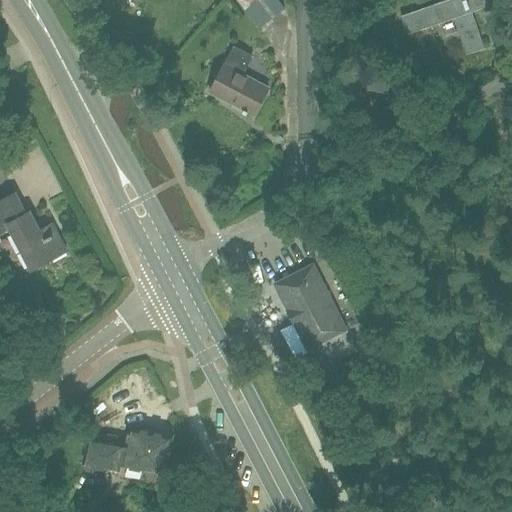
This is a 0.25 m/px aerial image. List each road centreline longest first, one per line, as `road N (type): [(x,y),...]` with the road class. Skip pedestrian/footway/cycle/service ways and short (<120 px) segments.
road 1 (residential): [(511,78),(309,174),(261,221),(213,243),(173,276)]
road 2 (secondary): [(173,276),(25,0)]
road 3 (secondary): [(294,511),(173,276)]
road 4 (residential): [(0,418),(173,276)]
